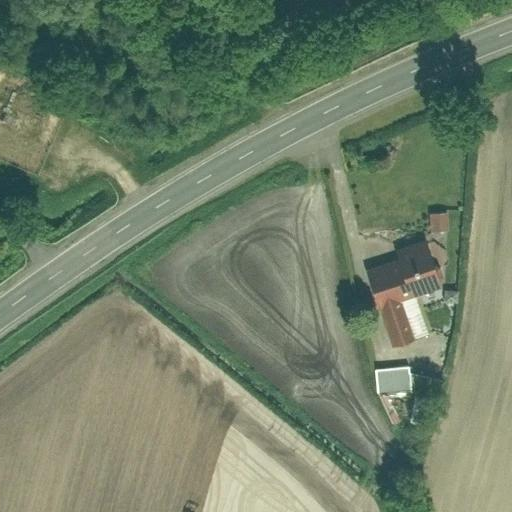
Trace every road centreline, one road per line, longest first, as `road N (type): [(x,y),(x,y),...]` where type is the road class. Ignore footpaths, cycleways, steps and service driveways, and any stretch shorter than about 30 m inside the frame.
road 1 (secondary): [(511,29),(258,146),(102,240),(0,314)]
road 2 (track): [(146,213),(117,169),(7,122)]
